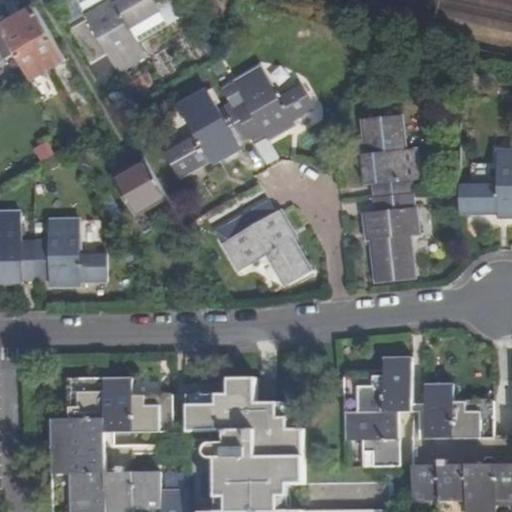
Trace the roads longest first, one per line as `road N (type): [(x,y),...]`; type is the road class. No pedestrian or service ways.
road 1 (residential): [(9,341),(180,335),(496,306)]
road 2 (residential): [(9,341),(15,495),(25,511)]
